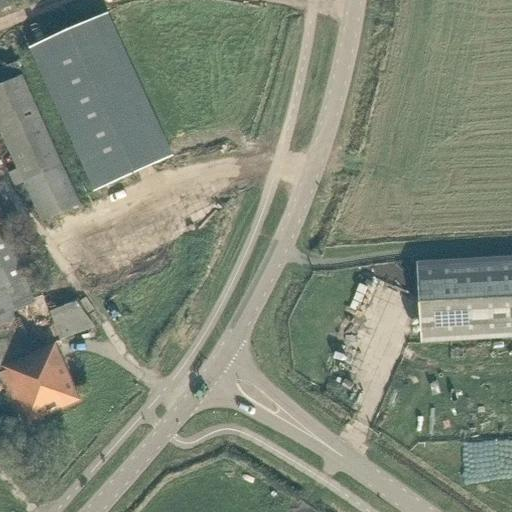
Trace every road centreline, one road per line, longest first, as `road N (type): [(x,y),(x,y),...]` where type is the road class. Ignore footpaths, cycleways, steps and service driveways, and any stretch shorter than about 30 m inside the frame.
road 1 (tertiary): [(226,352),(313,171),(355,0)]
road 2 (tertiary): [(93,511),(205,383)]
road 3 (tertiary): [(341,456),(226,352)]
road 4 (tertiary): [(341,456),(205,383)]
road 5 (track): [(303,511),(365,422),(368,403)]
